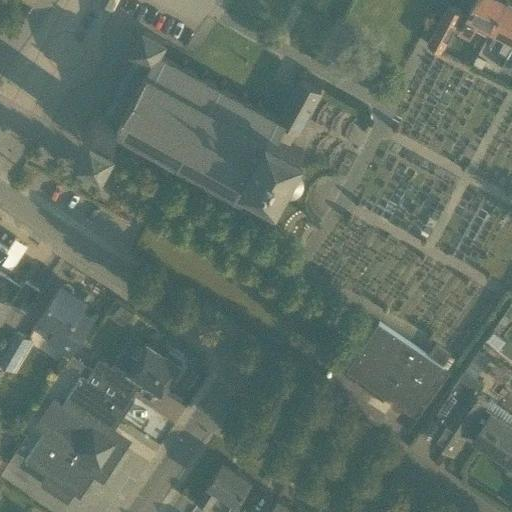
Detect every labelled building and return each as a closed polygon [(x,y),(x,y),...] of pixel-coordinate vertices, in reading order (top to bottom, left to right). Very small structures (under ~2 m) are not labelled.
[(476,0),(459,32),(469,37),(474,27),(488,34),(490,29),(491,30),(506,2),(505,1),(505,0),(476,0)] [(511,4),(506,2),(491,30),(506,37),(499,52),(507,56),(501,68),(511,74),(511,73),(511,4)] [(428,42),(443,50),(463,13),(448,5),(428,42)] [(296,130),(299,131),(321,90),(300,78),(278,119),(158,53),(165,42),(144,30),(133,51),(138,53),(136,57),(135,57),(134,59),(136,61),(139,56),(150,62),(140,81),(144,83),(138,94),(134,92),(124,110),(113,104),(115,99),(113,98),(112,100),(113,101),(108,109),(107,109),(104,114),(96,109),(82,135),(107,149),(117,131),(163,156),(158,164),(171,172),(176,163),(244,200),(252,185),(277,199),(284,186),(291,188),(297,186),(301,182),(303,176),(301,170),(296,165),(303,152),(288,144),(296,130)] [(0,261),(8,249),(0,242),(0,261)] [(14,298),(11,303),(25,312),(28,307),(39,290),(25,281),(14,298)] [(87,301),(74,292),(73,288),(67,284),(63,285),(61,283),(39,316),(57,327),(48,340),(71,356),(94,320),(80,311),(87,301)] [(0,325),(12,332),(15,327),(15,328),(25,312),(11,303),(0,295),(0,325)] [(346,370),(352,374),(354,371),(383,391),(381,394),(387,398),(388,396),(396,401),(395,403),(412,414),(445,366),(443,365),(451,354),(436,343),(428,355),(379,322),(346,370)] [(15,327),(12,332),(0,352),(0,361),(14,371),(33,338),(15,328),(15,327)] [(100,359),(87,378),(113,395),(118,388),(131,396),(142,379),(162,392),(172,377),(175,380),(182,369),(179,367),(181,363),(178,361),(180,357),(169,350),(167,353),(148,341),(134,362),(121,353),(112,367),(100,359)] [(476,353),(464,369),(474,377),(487,360),(476,353)] [(511,463),(511,413),(490,399),(488,402),(473,392),(480,382),(464,370),(451,390),(452,390),(437,413),(440,415),(435,422),(433,421),(433,420),(432,420),(431,421),(440,427),(432,439),(453,454),(467,433),(474,437),(473,438),(511,464),(511,463)] [(25,460),(48,476),(43,483),(67,500),(72,492),(80,497),(100,467),(108,472),(124,447),(109,437),(135,399),(131,396),(118,388),(113,395),(87,378),(82,374),(62,405),(54,400),(38,425),(45,430),(25,460)] [(235,503),(251,480),(223,461),(196,502),(207,510),(219,493),(235,503)] [(299,511),(277,497),(269,509),(266,506),(262,511),(299,511)]
